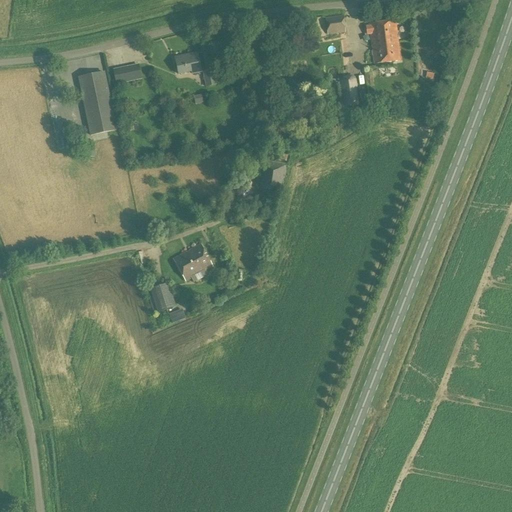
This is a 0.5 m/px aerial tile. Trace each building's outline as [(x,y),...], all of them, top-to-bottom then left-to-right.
[(327,35),(345,33),(343,16),(325,19),(327,35)] [(388,43),(399,42),(396,22),(369,25),(372,46),(380,45),(384,48),(389,47),(388,43)] [(380,45),(372,46),(374,64),(401,61),(399,42),(388,43),(389,47),(384,48),(380,45)] [(201,72),(197,54),(190,55),(190,56),(174,59),(179,74),(192,72),(193,74),(201,72)] [(139,65),(113,70),(116,85),(142,80),(139,65)] [(214,71),(213,69),(202,72),(206,88),(217,85),(216,83),(219,82),(217,71),(214,71)] [(91,136),(116,131),(104,73),(79,78),(91,136)] [(343,107),(359,105),(356,79),(352,76),(343,77),(339,82),(343,107)] [(360,103),(367,102),(365,88),(358,89),(360,103)] [(348,117),(360,115),(359,106),(346,108),(348,117)] [(84,159),(95,158),(94,146),(83,147),(84,159)] [(282,192),(286,168),(262,164),(258,188),(282,192)] [(186,281),(212,267),(200,245),(174,259),(186,281)] [(154,314),(175,308),(168,284),(146,291),(154,314)] [(172,324),(185,319),(182,309),(168,315),(172,324)]
